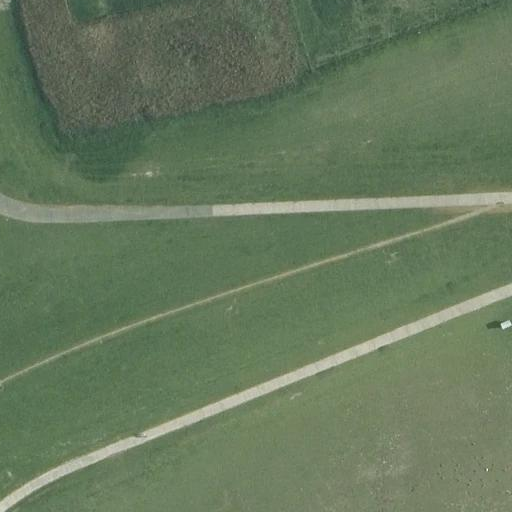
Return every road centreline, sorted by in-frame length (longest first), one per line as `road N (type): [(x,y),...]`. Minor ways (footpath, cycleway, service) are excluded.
road 1 (track): [(0,508),(105,452),(511,289)]
road 2 (track): [(511,200),(68,216),(0,205)]
